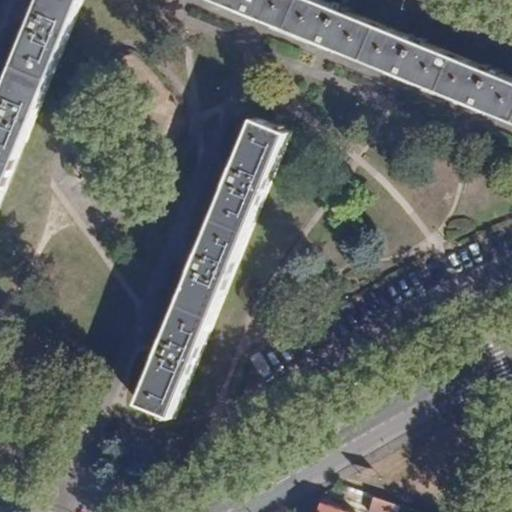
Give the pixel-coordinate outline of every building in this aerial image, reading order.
[(0,202),(82,0),(43,0),(0,107),(0,202)] [(511,78),(319,0),(221,0),(511,118),(511,78)] [(288,128),(253,114),(134,407),(169,421),(288,128)] [(367,511),(396,511),(399,503),(373,494),(367,511)] [(360,511),(330,501),(326,511),(360,511)]
